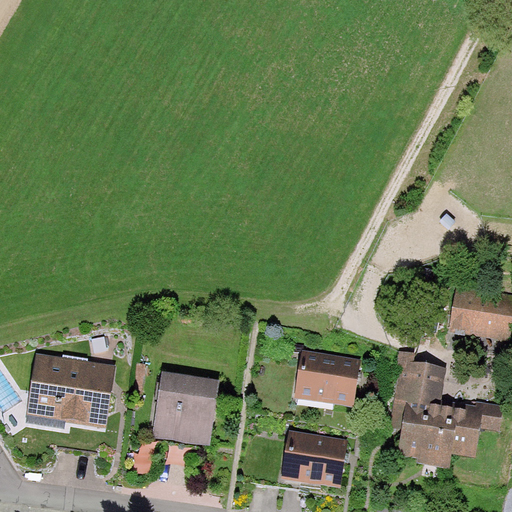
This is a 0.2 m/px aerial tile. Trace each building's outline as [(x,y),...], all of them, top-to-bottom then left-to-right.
[(399,204),(411,210),(447,142),(435,136),(399,204)] [(511,294),(511,291),(452,284),(446,331),(506,339),(511,294)] [(89,340),(90,353),(105,351),(103,338),(89,340)] [(357,359),(300,350),(292,396),(349,406),(357,359)] [(114,366),(33,352),(22,422),(62,429),(63,422),(103,429),(114,366)] [(444,365),(399,357),(386,424),(400,427),(395,454),(411,457),(410,463),(445,469),(448,454),(472,458),(477,429),(496,433),(501,407),(473,401),(472,406),(437,400),(444,365)] [(217,378),(161,370),(150,437),(207,446),(217,378)] [(343,439),(286,429),(277,477),(335,487),(343,439)]
